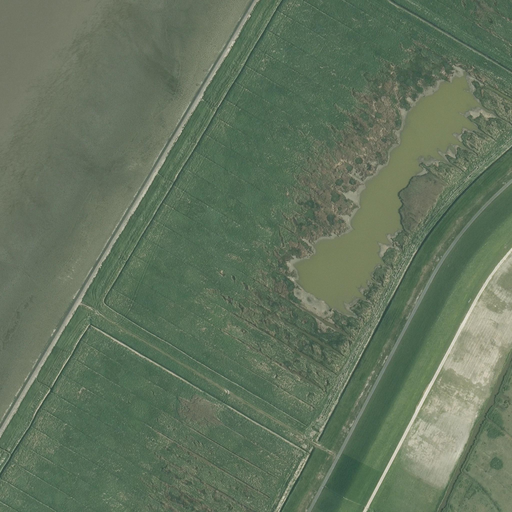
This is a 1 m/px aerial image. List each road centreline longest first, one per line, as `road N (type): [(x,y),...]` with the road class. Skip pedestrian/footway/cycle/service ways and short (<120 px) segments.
road 1 (track): [(511,180),(449,248),(309,511)]
road 2 (track): [(337,457),(80,298)]
road 3 (track): [(366,511),(473,305),(511,250)]
